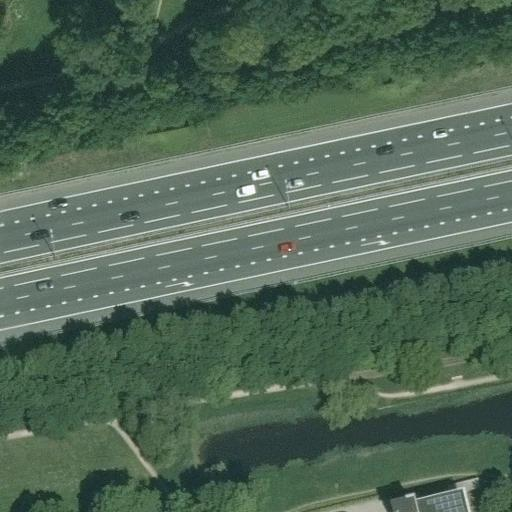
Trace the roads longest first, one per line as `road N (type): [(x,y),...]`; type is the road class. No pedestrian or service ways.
road 1 (motorway): [(0,303),(511,193)]
road 2 (motorway): [(511,132),(0,240)]
